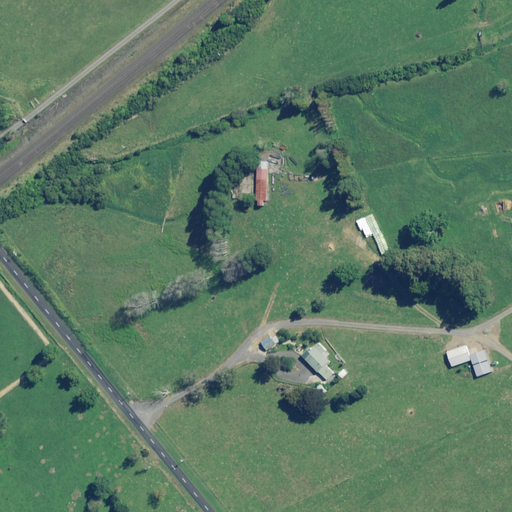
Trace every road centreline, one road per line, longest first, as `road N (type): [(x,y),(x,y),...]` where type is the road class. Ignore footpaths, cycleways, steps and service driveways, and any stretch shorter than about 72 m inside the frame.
road 1 (track): [(134,420),(224,366),(272,326),(459,332),(511,359)]
road 2 (unclassified): [(0,255),(209,511)]
road 3 (track): [(0,393),(45,359),(46,343),(0,286)]
